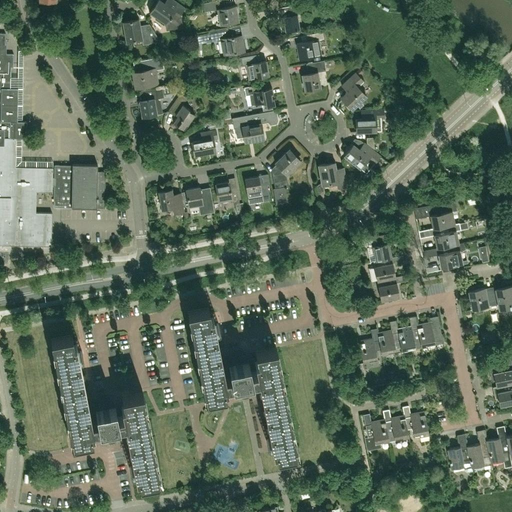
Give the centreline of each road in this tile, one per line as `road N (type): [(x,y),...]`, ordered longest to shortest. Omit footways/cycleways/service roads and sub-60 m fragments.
road 1 (tertiary): [(511,59),(376,186),(311,231)]
road 2 (tertiary): [(312,240),(382,193),(511,70)]
road 3 (residential): [(132,176),(29,21),(24,0)]
road 4 (tertiary): [(147,276),(312,240)]
road 5 (tertiary): [(311,231),(146,266)]
road 6 (residential): [(312,240),(331,315),(421,302)]
road 7 (tertiary): [(0,302),(147,276)]
road 8 (tertiary): [(146,266),(0,295)]
road 9 (residential): [(140,511),(281,483)]
road 10 (residential): [(140,135),(127,117),(107,8)]
road 11 (residential): [(292,111),(326,106),(341,126),(337,141),(323,149),(307,145),(295,126)]
road 12 (residential): [(180,173),(258,160),(295,126)]
road 13 (residential): [(421,302),(448,297),(466,395)]
road 14 (residential): [(292,111),(281,54),(253,28),(248,0)]
